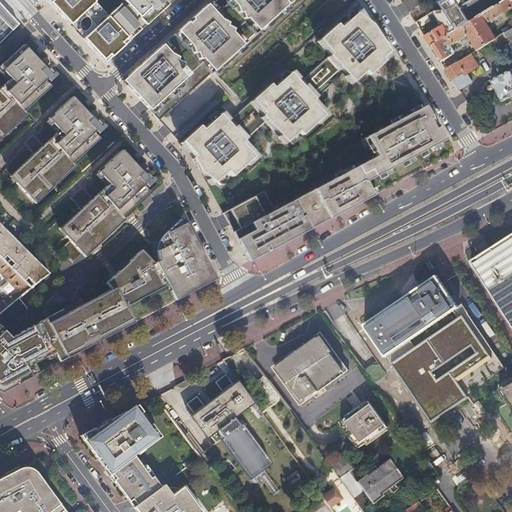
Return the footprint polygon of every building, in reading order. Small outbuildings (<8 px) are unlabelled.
[(59,0),(52,7),(68,24),(93,2),(90,0),(59,0)] [(103,62),(172,0),(121,0),(122,1),(126,4),(121,8),(118,5),(117,4),(105,16),(81,38),(103,62)] [(171,36),(210,74),(242,45),(231,32),(246,19),(257,31),(292,0),(228,0),(230,1),(215,14),(206,5),(171,36)] [(423,0),(401,0),(409,12),(425,1),(423,0)] [(486,24),(511,6),(511,0),(503,0),(469,21),(455,30),(429,45),(440,62),(453,54),(454,52),(450,46),(467,36),(476,50),(494,39),(495,38),(486,24)] [(511,0),(441,0),(438,2),(448,19),(455,30),(469,21),(461,7),(472,0),(511,0)] [(93,2),(68,24),(81,38),(105,16),(93,2)] [(0,42),(7,36),(0,28),(0,27),(10,17),(0,6),(0,42)] [(388,52),(370,25),(355,14),(339,28),(336,24),(318,40),(331,54),(328,56),(298,83),(289,73),(273,88),(269,84),(250,103),(266,121),(285,143),(297,132),(301,136),(323,116),(311,102),(313,100),(307,93),(337,67),(339,69),(352,83),(364,72),(367,76),(383,62),(380,59),(388,52)] [(0,27),(0,28),(7,36),(17,25),(10,17),(0,27)] [(424,37),(429,45),(455,30),(448,19),(445,21),(446,23),(424,37)] [(503,33),(511,48),(511,46),(511,27),(509,29),(503,33)] [(503,33),(495,38),(494,39),(510,68),(511,67),(511,50),(511,48),(503,33)] [(328,56),(331,54),(318,40),(316,43),(328,56)] [(122,81),(151,113),(184,85),(180,81),(187,74),(179,66),(182,62),(164,43),(122,81)] [(0,87),(0,134),(48,89),(42,83),(45,81),(51,75),(23,45),(0,66),(0,68),(10,79),(7,82),(0,87)] [(380,59),(383,62),(390,56),(388,52),(380,59)] [(445,70),(458,90),(471,82),(466,74),(477,66),(470,54),(445,70)] [(316,97),(312,93),(339,69),(337,67),(307,93),(313,100),(316,97)] [(0,74),(7,82),(10,79),(0,68),(0,74)] [(511,100),(511,72),(511,70),(490,81),(501,102),(510,97),(511,100)] [(45,81),(42,83),(48,89),(51,87),(45,81)] [(37,191),(40,194),(97,141),(91,135),(93,133),(99,127),(71,97),(48,120),(58,131),(56,134),(43,146),(39,149),(30,139),(25,145),(24,144),(33,154),(12,174),(18,180),(15,183),(30,199),(37,191)] [(263,192),(222,213),(248,262),(453,153),(423,107),(365,138),(375,157),(345,173),(273,211),(271,208),(263,192)] [(227,172),(231,177),(253,157),(241,143),(244,141),(227,122),(220,114),(203,130),(199,126),(180,144),(191,155),(200,172),(215,183),(227,172)] [(56,134),(58,131),(48,120),(45,122),(56,134)] [(91,135),(97,141),(99,139),(93,133),(91,135)] [(39,149),(43,146),(32,134),(23,143),(24,144),(25,145),(30,139),(39,149)] [(15,151),(18,155),(25,148),(21,144),(15,151)] [(87,245),(89,247),(146,194),(141,188),(143,186),(149,180),(121,150),(97,173),(108,184),(105,187),(92,199),(89,202),(80,192),(74,198),(74,197),(73,197),(77,202),(75,204),(70,198),(80,210),(62,227),(68,234),(65,236),(69,241),(79,252),(87,245)] [(271,208),(273,211),(345,173),(343,170),(271,208)] [(94,175),(105,187),(108,184),(97,173),(94,175)] [(15,183),(18,180),(12,174),(9,177),(15,183)] [(141,188),(146,194),(149,192),(143,186),(141,188)] [(89,202),(92,199),(82,187),(70,198),(75,204),(77,202),(73,197),(74,197),(74,198),(80,192),(89,202)] [(37,191),(30,199),(32,201),(40,194),(37,191)] [(59,362),(215,279),(182,218),(164,235),(162,237),(161,238),(159,241),(159,242),(162,248),(156,251),(157,253),(157,255),(157,257),(158,261),(153,264),(141,250),(105,283),(111,289),(97,297),(84,304),(80,296),(79,296),(80,298),(84,304),(81,306),(78,300),(77,300),(78,302),(62,311),(62,310),(38,323),(59,362)] [(34,282),(47,272),(0,225),(0,258),(29,287),(34,282)] [(59,230),(65,236),(68,234),(62,227),(59,230)] [(511,387),(503,394),(511,407),(511,235),(471,262),(511,325),(511,387)] [(77,259),(89,247),(87,245),(79,252),(69,241),(60,250),(73,264),(77,259)] [(0,258),(0,270),(2,273),(1,274),(8,280),(0,287),(7,294),(0,300),(0,311),(13,301),(14,300),(17,297),(26,290),(29,287),(0,258)] [(363,326),(384,357),(456,308),(435,278),(363,326)] [(43,301),(46,305),(53,298),(50,295),(43,301)] [(12,319),(23,310),(14,300),(13,301),(0,311),(0,322),(4,327),(9,332),(16,326),(18,325),(12,319)] [(456,308),(384,357),(431,423),(468,397),(467,395),(505,368),(495,354),(497,353),(463,303),(456,308)] [(0,333),(0,352),(10,343),(0,333)] [(23,334),(17,340),(23,345),(27,349),(32,344),(23,334)] [(321,335),(284,362),(310,398),(348,370),(321,335)] [(38,373),(47,369),(27,349),(23,345),(16,352),(38,373)] [(310,398),(284,362),(273,370),(299,405),(310,398)] [(0,384),(9,375),(0,366),(0,384)] [(18,384),(25,380),(14,370),(9,375),(18,384)] [(281,400),(263,376),(255,382),(272,405),(281,400)] [(253,403),(236,380),(186,416),(203,440),(208,436),(208,435),(214,430),(220,438),(218,440),(247,480),(255,475),(271,497),(277,492),(261,470),(269,465),(239,424),(237,425),(232,419),(253,403)] [(339,422),(358,449),(387,428),(367,401),(339,422)] [(135,505),(159,487),(151,477),(152,476),(144,464),(140,467),(130,453),(140,445),(142,448),(159,436),(149,424),(145,427),(135,415),(140,411),(135,405),(108,419),(111,423),(106,426),(103,422),(93,430),(92,428),(78,435),(98,461),(103,468),(108,475),(110,473),(114,478),(112,480),(126,499),(129,497),(135,505)] [(140,411),(135,415),(145,427),(149,424),(140,411)] [(213,443),(201,451),(203,455),(215,446),(213,443)] [(346,448),(349,451),(351,454),(356,454),(350,445),(346,448)] [(349,451),(329,465),(331,468),(338,477),(341,483),(353,498),(359,493),(358,493),(362,490),(371,503),(382,495),(381,493),(388,488),(392,493),(398,489),(394,484),(402,478),(390,461),(381,467),(377,462),(372,466),(364,471),(358,464),(351,454),(349,451)] [(0,511),(12,511),(15,510),(15,511),(63,511),(32,470),(30,469),(29,469),(27,468),(25,467),(24,467),(22,467),(20,467),(19,468),(19,467),(4,475),(0,476),(0,511)] [(480,477),(477,473),(469,479),(472,483),(480,477)] [(135,505),(132,507),(135,511),(197,511),(200,510),(182,486),(178,489),(176,488),(171,487),(164,487),(162,484),(159,487),(135,505)] [(359,493),(353,498),(361,510),(368,505),(359,493)] [(135,505),(129,497),(126,499),(132,507),(135,505)] [(419,502),(419,501),(407,510),(407,511),(418,511),(424,508),(419,502)]
